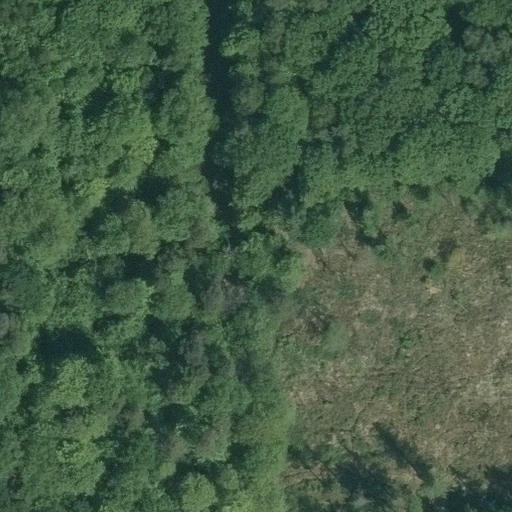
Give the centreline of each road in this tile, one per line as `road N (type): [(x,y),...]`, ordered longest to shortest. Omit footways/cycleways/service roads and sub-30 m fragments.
road 1 (track): [(0,166),(511,138)]
road 2 (track): [(231,149),(233,511)]
